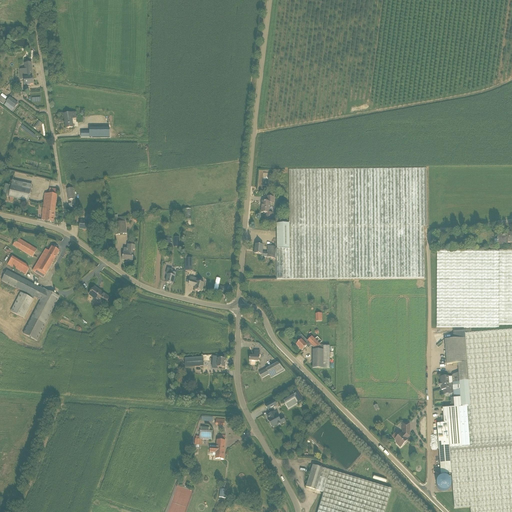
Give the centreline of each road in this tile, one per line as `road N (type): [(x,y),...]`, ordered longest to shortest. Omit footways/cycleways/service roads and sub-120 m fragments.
road 1 (unclassified): [(424,492),(430,234),(511,221)]
road 2 (unclassified): [(238,307),(269,0)]
road 3 (unclassified): [(424,492),(275,342),(254,308),(238,307)]
road 4 (track): [(511,78),(471,94),(253,131)]
road 5 (unclassified): [(298,511),(238,392),(238,307)]
road 6 (unclassified): [(238,307),(137,284),(61,230)]
road 7 (unclassified): [(61,230),(46,87)]
